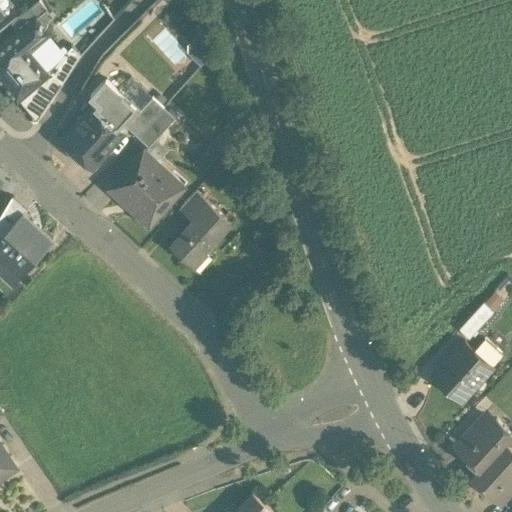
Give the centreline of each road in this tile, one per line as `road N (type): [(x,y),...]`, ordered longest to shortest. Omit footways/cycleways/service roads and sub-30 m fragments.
road 1 (tertiary): [(371,381),(334,301),(237,0)]
road 2 (residential): [(0,148),(199,329),(271,441)]
road 3 (residential): [(271,441),(103,511)]
